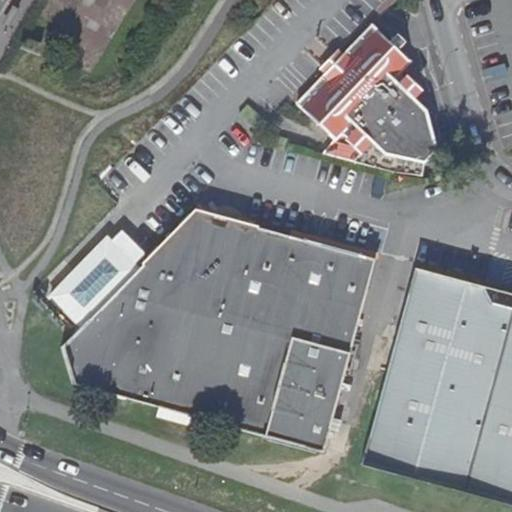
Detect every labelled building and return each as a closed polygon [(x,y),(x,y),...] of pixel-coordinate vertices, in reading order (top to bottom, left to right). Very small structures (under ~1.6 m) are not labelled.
[(373,140),(382,149),(384,151),(388,152),(397,155),(394,170),(421,175),(424,162),(437,149),(434,140),(426,111),(413,98),(400,86),(393,79),(410,61),(373,26),(343,57),(335,66),(326,75),(298,104),(335,139),(343,132),(352,122),(373,140)] [(335,66),(343,57),(336,51),(319,68),(326,75),(335,66)] [(400,86),(413,98),(420,91),(407,78),(400,86)] [(362,151),(373,140),(352,122),(343,132),(362,151)] [(72,337),(60,349),(71,387),(319,454),(371,261),(192,212),(72,337)] [(483,289),(413,271),(385,374),(360,465),(511,505),(511,310),(507,309),(488,305),(483,289)]
